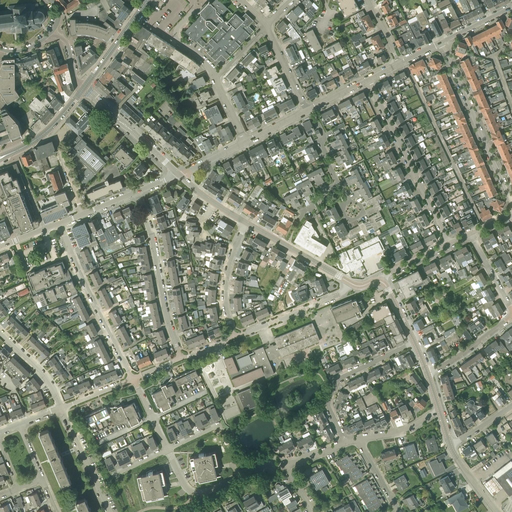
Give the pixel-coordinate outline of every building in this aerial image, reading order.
[(84,0),(56,0),(66,13),(83,1),(84,0)] [(99,0),(105,9),(108,15),(108,14),(112,12),(109,9),(115,5),(113,0),(112,0),(99,0)] [(117,18),(122,23),(132,10),(128,7),(129,6),(121,0),(112,0),(113,0),(115,5),(109,9),(112,12),(115,15),(118,17),(117,18)] [(223,62),(253,30),(248,26),(253,20),(246,14),(241,18),(236,13),(232,17),(232,16),(231,17),(229,20),(228,21),(229,22),(232,25),(230,27),(222,20),(223,19),(223,18),(220,15),(227,8),(218,0),(215,0),(212,4),(211,3),(209,3),(208,3),(209,2),(209,1),(209,2),(208,3),(200,11),(199,12),(198,12),(198,13),(199,12),(200,12),(200,14),(201,15),(186,31),(190,35),(189,37),(190,39),(191,39),(192,37),(196,40),(209,27),(212,29),(213,29),(216,26),(221,30),(205,48),(207,50),(206,51),(215,60),(219,56),(221,58),(220,59),(223,62)] [(260,6),(262,8),(270,0),(263,0),(260,4),(259,4),(259,5),(260,4),(261,5),(260,6)] [(270,0),(262,8),(264,11),(263,12),(264,13),(266,15),(271,10),(270,9),(276,3),(277,4),(280,2),(279,0),(270,0)] [(313,17),(315,15),(314,13),(317,10),(311,4),(315,1),(314,0),(310,0),(309,0),(304,0),(302,2),(308,8),(308,7),(310,9),(307,11),(313,17)] [(345,16),(359,9),(354,0),(338,0),(339,1),(337,2),(341,9),(342,8),(344,11),(343,12),(345,16)] [(389,3),(392,2),(390,0),(385,0),(383,1),(385,4),(381,6),(385,13),(391,10),(388,4),(389,3)] [(451,4),(448,0),(443,0),(441,1),(440,0),(439,0),(437,2),(439,7),(440,10),(442,13),(447,23),(451,31),(462,25),(458,18),(453,8),(451,4)] [(458,0),(459,2),(462,7),(470,22),(475,19),(471,12),(469,10),(470,9),(466,0),(458,0)] [(472,11),(471,12),(475,19),(479,17),(470,0),(467,0),(471,7),(470,7),(472,11)] [(470,0),(479,17),(485,14),(481,7),(484,5),(481,0),(470,0)] [(481,0),(484,5),(487,4),(491,11),(495,9),(490,0),(481,0)] [(490,0),(495,9),(500,6),(497,0),(490,0)] [(463,16),(458,18),(462,25),(470,22),(462,7),(459,2),(456,4),(458,8),(463,16)] [(34,28),(40,28),(40,23),(41,23),(43,22),(44,21),(45,21),(45,20),(46,19),(46,18),(46,17),(46,16),(46,15),(46,14),(46,13),(45,12),(45,11),(44,10),(43,10),(43,9),(42,9),(41,8),(40,8),(39,8),(38,8),(37,4),(31,5),(31,4),(8,7),(9,10),(0,11),(0,30),(11,29),(11,33),(34,30),(34,28)] [(298,6),(293,11),(298,16),(303,11),(298,6)] [(105,40),(107,41),(114,34),(117,29),(104,19),(108,15),(104,9),(99,12),(100,20),(108,26),(106,28),(108,29),(107,30),(97,26),(87,24),(76,23),(76,18),(70,18),(70,22),(68,22),(71,35),(76,33),(76,34),(82,34),(85,34),(91,35),(91,36),(93,36),(94,36),(99,38),(98,38),(101,39),(102,39),(103,38),(105,40)] [(356,22),(361,20),(363,25),(371,21),(368,14),(366,16),(363,10),(355,14),(357,18),(355,19),(356,22)] [(398,23),(395,17),(400,14),(398,11),(397,10),(390,14),(391,15),(387,17),(392,26),(398,23)] [(440,10),(432,14),(435,20),(437,23),(439,22),(440,22),(446,33),(451,31),(447,23),(442,13),(440,10)] [(292,21),(296,25),(300,30),(302,27),(299,27),(296,23),(296,22),(300,18),(298,16),(293,11),(287,16),(292,21)] [(305,13),(311,19),(313,17),(307,11),(305,13)] [(416,16),(418,20),(421,26),(428,24),(429,23),(423,11),(415,15),(416,16)] [(122,23),(117,18),(115,21),(108,15),(104,19),(117,29),(122,23)] [(496,22),(497,24),(498,24),(501,32),(503,35),(505,34),(504,32),(506,31),(506,30),(504,27),(505,27),(504,25),(501,19),(496,22)] [(284,44),(290,41),(300,36),(293,27),(289,23),(287,25),(283,20),(276,27),(283,34),(286,30),(284,28),(287,25),(291,29),(288,31),(290,37),(282,40),(284,44)] [(419,31),(418,28),(421,26),(418,20),(415,22),(408,25),(411,30),(415,38),(419,46),(426,43),(424,38),(423,39),(422,36),(421,36),(420,34),(419,31)] [(431,22),(429,23),(428,24),(431,31),(434,30),(437,36),(442,34),(442,33),(437,23),(435,20),(431,23),(431,22)] [(371,21),(363,25),(359,27),(363,31),(361,32),(362,34),(371,30),(371,29),(374,27),(371,21)] [(497,24),(493,27),(502,44),(503,41),(501,37),(503,36),(503,35),(501,32),(498,24),(497,24)] [(152,32),(140,25),(134,34),(126,45),(128,46),(125,51),(142,66),(149,55),(142,48),(152,32)] [(296,25),(293,27),(300,36),(303,34),(302,32),(300,30),(296,25)] [(493,27),(489,29),(492,36),(495,35),(497,40),(500,47),(502,44),(493,27)] [(305,33),(307,36),(308,37),(315,34),(312,29),(305,33)] [(489,29),(484,31),(490,43),(491,45),(492,48),(494,46),(492,42),(491,40),(494,39),(492,36),(489,29)] [(395,40),(398,46),(403,44),(406,43),(415,38),(411,30),(401,35),(400,37),(400,38),(395,40)] [(427,30),(420,34),(421,36),(422,36),(423,39),(424,38),(426,43),(432,40),(427,30)] [(484,31),(480,33),(483,41),(486,40),(489,46),(491,45),(490,43),(484,31)] [(152,32),(147,40),(170,56),(175,48),(152,32)] [(350,38),(353,42),(359,39),(363,37),(360,33),(350,38)] [(480,33),(475,36),(483,51),(485,54),(488,53),(485,48),(483,49),(483,48),(484,48),(483,47),(484,47),(481,42),(483,41),(480,33)] [(307,36),(305,37),(306,39),(308,38),(310,42),(317,38),(315,34),(308,37),(307,36)] [(371,40),(374,44),(381,41),(378,34),(374,36),(374,35),(366,39),(365,36),(363,37),(359,39),(361,43),(365,40),(366,42),(371,40)] [(478,51),(475,45),(474,45),(471,38),(469,35),(465,38),(468,45),(471,44),(475,52),(478,51)] [(287,51),(289,55),(295,52),(297,51),(294,43),(301,39),(300,36),(290,41),(292,46),(286,49),(287,48),(288,51),(287,51)] [(478,50),(480,53),(483,51),(475,36),(471,38),(474,45),(475,45),(477,44),(479,49),(478,50)] [(204,46),(207,43),(201,37),(198,41),(204,46)] [(312,45),(310,46),(310,48),(313,47),(312,46),(319,43),(317,38),(310,42),(312,45)] [(415,38),(406,43),(410,51),(412,50),(419,46),(415,38)] [(74,46),(75,51),(82,49),(82,48),(89,44),(87,40),(86,40),(81,45),(74,46)] [(339,41),(334,43),(339,54),(345,51),(344,49),(344,48),(342,44),(341,45),(339,41)] [(367,55),(369,59),(375,56),(373,53),(381,49),(381,48),(384,46),(381,41),(374,44),(376,49),(371,51),(372,53),(367,55)] [(458,44),(457,48),(467,51),(468,50),(465,50),(467,45),(460,42),(459,44),(458,44)] [(319,43),(312,46),(313,47),(314,51),(322,47),(319,43)] [(329,46),(335,57),(336,56),(339,54),(334,43),(329,46)] [(403,44),(398,46),(400,49),(399,49),(401,53),(404,54),(407,52),(410,51),(406,43),(403,44)] [(75,51),(76,55),(80,54),(80,55),(82,54),(89,48),(90,49),(92,48),(89,44),(82,48),(82,49),(75,51)] [(263,55),(265,57),(267,56),(266,54),(270,52),(269,52),(266,44),(262,46),(262,45),(260,46),(260,47),(258,48),(262,55),(263,55)] [(334,57),(335,57),(329,46),(325,48),(326,50),(323,52),(326,56),(328,55),(330,58),(334,57)] [(51,69),(52,68),(60,66),(53,48),(46,51),(49,59),(40,62),(40,64),(41,66),(43,72),(51,69)] [(175,48),(170,56),(175,59),(180,51),(175,48)] [(467,51),(457,48),(455,52),(456,52),(455,54),(463,57),(465,52),(467,52),(467,51)] [(84,63),(89,68),(96,61),(99,57),(90,49),(87,51),(89,53),(83,56),(82,54),(80,55),(84,63)] [(246,56),(251,61),(255,57),(258,54),(254,49),(254,50),(251,53),(250,52),(250,51),(246,56)] [(142,66),(125,51),(125,52),(125,53),(124,53),(121,57),(117,58),(116,57),(131,69),(134,65),(138,67),(142,66)] [(180,51),(175,59),(180,62),(185,55),(180,51)] [(295,52),(289,55),(291,59),(292,60),(291,60),(292,62),(298,59),(300,63),(305,61),(304,58),(302,59),(298,51),(297,51),(295,52)] [(39,67),(41,66),(40,64),(40,62),(37,53),(30,55),(35,68),(39,67)] [(80,54),(76,55),(81,74),(89,68),(84,63),(80,55),(80,54)] [(375,56),(369,59),(369,60),(372,64),(375,62),(378,60),(380,63),(386,60),(384,54),(377,57),(376,56),(375,56)] [(27,69),(31,79),(32,78),(35,77),(35,75),(35,74),(33,69),(32,69),(33,68),(34,69),(35,68),(30,55),(23,58),(27,69)] [(185,55),(180,62),(180,63),(176,69),(180,71),(185,68),(186,67),(192,58),(191,59),(185,55)] [(366,70),(359,56),(358,55),(355,56),(357,60),(356,60),(359,65),(356,66),(360,73),(366,70)] [(361,55),(359,56),(366,70),(371,68),(368,60),(365,62),(361,55)] [(251,61),(246,56),(241,61),(242,61),(247,66),(249,64),(254,69),(253,70),(255,72),(260,70),(257,67),(253,63),(251,61)] [(113,62),(111,64),(122,74),(124,75),(127,70),(133,75),(131,77),(141,85),(146,81),(131,69),(116,57),(113,62)] [(423,61),(426,66),(428,65),(433,67),(432,69),(433,69),(437,59),(433,57),(432,58),(430,58),(429,62),(427,62),(426,60),(423,61)] [(461,64),(463,67),(471,64),(475,62),(474,59),(471,59),(470,57),(469,58),(468,58),(460,61),(461,64)] [(0,90),(8,103),(20,95),(15,88),(15,58),(14,58),(13,58),(13,59),(10,59),(10,58),(5,59),(0,69),(0,90)] [(32,82),(31,79),(27,69),(23,58),(15,58),(15,65),(15,67),(18,72),(20,72),(23,79),(26,78),(28,84),(32,82)] [(185,68),(180,71),(182,75),(164,83),(167,90),(181,83),(185,81),(189,79),(195,76),(194,73),(200,66),(192,58),(186,67),(185,68)] [(350,67),(343,70),(348,79),(354,75),(351,69),(354,68),(354,67),(351,62),(350,59),(347,61),(350,67)] [(422,59),(418,61),(421,69),(426,79),(430,77),(431,75),(429,72),(426,67),(426,66),(423,61),(422,59)] [(435,71),(439,70),(439,69),(442,62),(440,61),(441,60),(437,59),(433,69),(434,69),(435,68),(437,68),(435,71)] [(419,70),(421,69),(418,61),(415,63),(414,63),(413,63),(422,80),(424,79),(421,75),(419,70)] [(463,67),(465,72),(478,66),(479,66),(478,63),(477,64),(476,64),(475,62),(471,64),(463,67),(463,68),(463,67)] [(49,75),(49,76),(56,85),(58,85),(72,83),(68,63),(60,66),(52,68),(53,73),(49,75)] [(420,81),(422,80),(413,63),(412,64),(409,66),(412,73),(415,72),(418,78),(420,81)] [(118,79),(122,74),(111,64),(107,69),(114,75),(116,78),(118,79)] [(269,79),(270,79),(277,75),(276,73),(279,71),(276,65),(268,69),(265,70),(269,79)] [(306,72),(307,75),(312,72),(316,71),(316,70),(315,68),(311,69),(309,65),(307,66),(306,67),(305,65),(302,66),(295,69),(299,76),(306,72)] [(467,76),(480,71),(480,70),(479,71),(479,69),(478,66),(465,72),(467,76)] [(242,74),(235,67),(236,68),(230,74),(229,73),(224,78),(225,79),(226,78),(228,80),(229,79),(234,84),(235,83),(234,83),(242,74)] [(121,91),(118,95),(120,97),(119,97),(123,100),(126,96),(132,91),(120,81),(118,79),(116,78),(115,80),(112,77),(114,75),(107,69),(103,74),(110,79),(110,80),(112,83),(121,90),(120,91),(121,91)] [(336,69),(335,70),(334,71),(333,71),(336,76),(339,75),(343,82),(348,79),(343,70),(338,73),(336,69)] [(467,76),(469,81),(477,78),(476,75),(481,73),(484,71),(484,69),(480,71),(467,76)] [(312,72),(313,76),(318,85),(321,84),(325,91),(330,88),(325,79),(321,81),(316,71),(312,72)] [(332,76),(325,79),(330,88),(336,85),(333,78),(336,76),(333,71),(330,73),(332,76)] [(404,71),(399,74),(402,81),(407,78),(404,71)] [(433,80),(434,82),(447,77),(445,73),(446,73),(445,71),(440,73),(436,75),(438,79),(437,80),(436,78),(433,80)] [(103,74),(99,79),(108,88),(113,92),(115,89),(111,85),(112,85),(111,84),(112,83),(110,80),(110,79),(103,74)] [(398,86),(397,83),(402,81),(399,74),(394,77),(396,81),(393,83),(395,86),(395,87),(398,86)] [(276,87),(284,83),(281,77),(278,78),(277,75),(270,79),(274,88),(276,87)] [(185,81),(181,83),(183,86),(192,81),(193,84),(192,85),(194,90),(202,86),(202,85),(206,83),(202,76),(197,79),(195,76),(189,79),(185,81)] [(434,85),(435,87),(448,82),(447,77),(434,82),(435,85),(434,85)] [(112,100),(117,94),(119,93),(115,89),(113,92),(108,88),(99,79),(95,84),(95,87),(111,101),(112,100)] [(386,89),(389,95),(390,98),(392,96),(388,88),(391,87),(391,88),(395,86),(393,83),(392,81),(389,83),(388,80),(382,82),(386,89)] [(484,80),(471,85),(473,90),(481,87),(479,85),(485,82),(484,80)] [(381,92),(386,89),(382,82),(377,85),(381,92)] [(437,89),(438,91),(450,86),(448,82),(435,87),(436,90),(437,89)] [(73,91),(72,83),(58,85),(59,89),(69,96),(73,91)] [(280,92),(281,95),(286,93),(285,90),(287,89),(284,83),(276,87),(279,93),(280,92)] [(233,96),(236,102),(243,99),(246,97),(243,91),(245,91),(246,90),(244,88),(245,87),(243,85),(242,85),(237,88),(238,91),(239,91),(240,93),(233,96)] [(315,88),(313,89),(311,86),(305,89),(310,99),(318,95),(315,88)] [(439,97),(441,96),(445,94),(453,91),(453,90),(452,91),(450,86),(438,91),(436,92),(437,95),(438,94),(439,97)] [(475,97),(476,96),(489,90),(488,88),(487,89),(486,86),(481,88),(473,92),(475,97)] [(53,99),(50,103),(58,110),(64,103),(52,94),(54,91),(51,88),(49,87),(45,91),(47,92),(47,93),(53,98),(52,99),(53,99)] [(66,101),(69,96),(59,89),(63,99),(66,101)] [(476,96),(477,101),(485,98),(485,97),(484,95),(489,93),(493,91),(492,89),(489,91),(489,90),(476,96)] [(197,110),(200,108),(205,106),(209,104),(206,105),(203,101),(209,99),(213,97),(210,91),(209,92),(208,90),(205,92),(205,91),(205,90),(200,93),(200,95),(197,97),(195,92),(190,94),(192,97),(189,98),(194,107),(196,107),(197,110)] [(440,99),(441,101),(447,99),(455,95),(453,91),(445,94),(441,96),(442,98),(440,99)] [(364,92),(358,95),(361,102),(367,99),(364,92)] [(477,101),(479,105),(504,95),(502,92),(495,94),(496,96),(493,97),(491,95),(485,97),(485,98),(477,101)] [(289,100),(286,101),(290,109),(294,107),(293,106),(295,105),(295,106),(296,106),(290,94),(287,96),(286,93),(281,95),(281,96),(282,98),(287,96),(289,100)] [(117,94),(112,100),(117,106),(123,100),(119,97),(120,97),(118,95),(117,94)] [(119,109),(124,113),(137,98),(133,94),(119,109)] [(361,102),(358,95),(352,98),(356,105),(361,102)] [(392,96),(390,98),(388,99),(386,100),(387,103),(389,108),(401,102),(400,100),(398,101),(397,98),(396,95),(392,96)] [(448,101),(449,103),(456,100),(454,96),(455,95),(447,99),(441,101),(437,103),(438,105),(443,103),(448,101)] [(478,106),(481,110),(489,107),(488,104),(497,101),(498,101),(505,98),(504,95),(479,105),(478,106)] [(36,97),(29,105),(33,110),(41,117),(40,117),(46,123),(58,110),(50,103),(46,97),(41,102),(36,97)] [(246,107),(248,110),(251,109),(255,107),(253,104),(254,102),(248,100),(246,97),(243,99),(236,102),(239,109),(246,105),(247,107),(246,107)] [(124,113),(128,117),(133,111),(136,108),(132,104),(134,102),(137,99),(137,98),(124,113)] [(347,109),(351,117),(355,115),(355,116),(356,116),(357,117),(359,116),(359,114),(357,112),(356,108),(354,105),(353,106),(349,99),(344,102),(347,109)] [(401,102),(389,108),(391,112),(398,109),(401,107),(400,105),(405,103),(403,100),(401,102)] [(441,109),(442,112),(445,110),(458,105),(456,100),(449,103),(450,106),(441,109)] [(279,102),(276,104),(280,111),(283,110),(284,112),(286,111),(290,109),(286,101),(280,104),(279,102)] [(481,110),(483,115),(491,111),(496,109),(497,109),(507,104),(506,101),(499,104),(500,105),(492,108),(491,106),(489,107),(481,110),(481,111),(481,110)] [(81,102),(78,105),(86,113),(93,120),(97,116),(93,112),(81,102)] [(341,112),(347,109),(344,102),(338,105),(341,112)] [(274,107),(269,110),(272,118),(276,116),(276,115),(278,114),(278,115),(277,113),(280,111),(276,104),(273,105),(274,107)] [(209,117),(219,112),(217,109),(218,109),(216,105),(207,109),(205,106),(200,108),(203,115),(205,113),(207,118),(209,117)] [(445,110),(446,113),(447,112),(448,115),(453,113),(460,109),(458,105),(445,110)] [(392,115),(395,120),(405,114),(407,114),(410,112),(409,110),(407,110),(405,107),(402,108),(403,110),(392,115)] [(1,110),(12,139),(13,139),(13,138),(22,135),(22,136),(22,135),(18,122),(5,108),(1,110)] [(133,111),(128,117),(135,124),(141,118),(137,114),(139,112),(136,109),(136,108),(133,111)] [(332,108),(327,111),(331,120),(336,117),(337,119),(340,117),(337,112),(335,113),(332,108)] [(485,119),(498,114),(497,112),(496,109),(491,111),(483,115),(485,119)] [(41,117),(33,110),(31,113),(38,119),(31,127),(36,132),(45,123),(46,124),(46,123),(40,117),(41,117)] [(248,110),(243,112),(243,113),(244,112),(246,117),(244,117),(246,121),(246,122),(249,130),(250,129),(255,126),(251,119),(249,115),(248,112),(247,110),(248,110)] [(269,110),(260,114),(263,120),(266,119),(267,121),(266,120),(268,119),(269,120),(272,118),(269,110)] [(454,120),(456,120),(464,116),(463,114),(461,110),(452,115),(454,120)] [(322,117),(320,118),(324,125),(326,124),(325,122),(331,120),(327,111),(321,114),(322,117)] [(208,131),(216,127),(214,124),(223,119),(220,112),(219,112),(209,117),(212,125),(208,127),(210,130),(208,131)] [(498,116),(502,114),(502,112),(498,114),(485,119),(487,124),(499,119),(499,118),(498,116)] [(93,120),(86,113),(76,123),(84,130),(93,120)] [(189,146),(188,147),(179,138),(177,139),(151,114),(141,125),(144,127),(145,129),(146,128),(150,132),(149,133),(156,140),(157,139),(160,141),(159,142),(163,147),(164,146),(163,145),(164,144),(166,145),(165,146),(177,157),(178,156),(179,157),(180,156),(185,161),(188,157),(191,159),(195,154),(191,149),(192,148),(189,146)] [(260,114),(251,119),(255,126),(261,124),(260,122),(263,120),(260,114)] [(405,114),(395,120),(397,124),(407,119),(406,117),(407,116),(406,116),(408,116),(407,114),(405,114)] [(487,124),(489,128),(503,122),(506,121),(511,119),(510,115),(505,118),(505,119),(501,121),(501,120),(500,118),(499,118),(499,119),(487,124)] [(452,127),(453,128),(466,122),(465,118),(464,116),(456,120),(454,120),(455,124),(451,126),(452,128),(452,127)] [(65,122),(79,135),(82,138),(84,136),(81,133),(84,130),(76,123),(70,117),(65,122)] [(365,128),(366,130),(380,123),(377,118),(370,122),(371,124),(368,126),(365,128)] [(303,124),(308,134),(315,130),(310,120),(303,124)] [(398,127),(400,131),(412,125),(411,123),(410,124),(410,123),(410,124),(409,122),(398,127)] [(454,130),(455,132),(468,126),(466,122),(453,128),(454,130)] [(504,124),(503,122),(489,128),(491,133),(503,127),(502,125),(504,124)] [(3,124),(0,124),(0,142),(0,144),(4,142),(3,140),(8,139),(9,140),(11,139),(12,139),(12,140),(12,139),(6,123),(3,124)] [(366,130),(362,132),(364,135),(368,133),(367,132),(370,131),(371,131),(374,130),(375,132),(382,129),(380,123),(366,130)] [(412,125),(400,131),(403,136),(413,131),(412,128),(414,127),(412,125)] [(221,136),(231,132),(228,126),(221,129),(217,131),(218,132),(220,137),(221,136)] [(294,132),(290,133),(293,140),(299,137),(301,140),(307,137),(305,135),(303,136),(298,126),(291,130),(292,129),(294,132)] [(461,131),(462,134),(470,131),(468,126),(455,132),(454,132),(451,134),(452,136),(456,134),(461,131)] [(492,137),(493,139),(501,135),(506,133),(509,132),(507,129),(504,130),(503,127),(491,133),(490,133),(492,137)] [(454,140),(455,143),(458,141),(472,136),(470,131),(462,134),(463,136),(454,140)] [(231,132),(221,136),(222,139),(219,140),(221,144),(234,138),(231,132)] [(293,140),(290,133),(287,135),(285,132),(280,135),(284,144),(293,140)] [(330,142),(332,146),(345,140),(341,132),(335,136),(337,139),(330,142)] [(404,138),(406,143),(417,137),(418,137),(421,135),(420,133),(415,135),(414,133),(411,135),(404,138)] [(198,144),(202,142),(206,149),(212,146),(210,142),(208,139),(203,137),(201,134),(194,138),(198,144)] [(369,149),(387,139),(385,134),(378,138),(379,140),(376,142),(368,146),(369,149)] [(82,138),(79,135),(72,142),(75,145),(74,147),(74,148),(72,146),(69,150),(73,154),(73,153),(75,155),(73,156),(74,157),(75,155),(88,167),(81,175),(80,174),(80,175),(84,187),(84,186),(107,161),(107,160),(104,158),(82,138)] [(501,135),(493,139),(494,141),(496,145),(504,141),(501,135)] [(472,136),(458,141),(459,144),(461,143),(462,145),(466,143),(474,140),(472,136)] [(417,137),(406,143),(408,147),(419,142),(418,140),(419,139),(419,138),(418,137),(417,137)] [(271,156),(272,157),(284,150),(279,141),(276,143),(273,138),(266,142),(269,147),(267,148),(271,156)] [(387,139),(369,149),(370,151),(375,148),(379,147),(382,145),(383,148),(390,145),(387,139)] [(497,146),(499,150),(511,144),(511,139),(510,141),(511,142),(511,143),(506,145),(505,143),(509,142),(509,140),(497,146)] [(341,147),(342,149),(342,150),(346,148),(348,147),(345,140),(332,146),(334,149),(339,147),(339,148),(340,148),(341,147)] [(467,145),(468,148),(476,144),(476,145),(474,140),(466,143),(462,145),(457,147),(458,149),(467,145)] [(38,161),(39,166),(41,172),(46,170),(50,169),(45,157),(49,155),(56,153),(52,141),(36,147),(36,146),(35,147),(35,148),(33,149),(37,161),(38,161)] [(113,154),(127,167),(135,158),(130,153),(131,152),(127,149),(121,144),(113,154)] [(262,144),(255,148),(260,158),(261,158),(264,156),(264,158),(268,156),(267,153),(262,144)] [(305,149),(308,154),(316,150),(313,144),(308,147),(307,144),(301,147),(302,150),(305,149)] [(452,157),(453,160),(457,158),(460,157),(478,149),(476,144),(468,148),(469,150),(465,152),(460,154),(459,154),(457,155),(452,157)] [(511,144),(499,150),(501,155),(509,152),(511,151),(510,148),(511,147),(511,144)] [(410,150),(412,154),(424,148),(423,146),(421,147),(420,145),(417,147),(410,150)] [(260,158),(255,148),(249,151),(253,160),(253,159),(255,162),(258,161),(259,163),(262,161),(261,158),(260,158)] [(335,158),(337,161),(350,155),(346,148),(342,150),(342,149),(337,152),(338,155),(337,157),(335,158)] [(424,148),(412,154),(414,159),(421,155),(425,154),(423,151),(425,151),(424,148)] [(478,149),(460,157),(461,159),(463,158),(464,161),(472,157),(480,154),(478,150),(478,149)] [(316,150),(308,154),(311,159),(308,160),(310,163),(315,160),(314,158),(319,155),(316,150)] [(386,157),(380,160),(375,162),(376,165),(394,156),(391,151),(385,154),(386,157)] [(36,167),(39,166),(38,161),(37,161),(33,162),(32,160),(32,159),(31,156),(30,153),(29,152),(26,153),(26,154),(26,155),(22,156),(25,165),(31,163),(32,166),(35,165),(36,167)] [(503,160),(511,155),(511,152),(510,154),(509,152),(501,155),(503,159),(503,160)] [(244,153),(238,156),(244,169),(245,169),(244,168),(250,165),(249,164),(250,163),(246,156),(245,156),(244,153)] [(465,165),(465,166),(482,158),(480,154),(472,157),(473,159),(464,163),(463,162),(462,163),(461,163),(457,164),(459,168),(465,165)] [(350,155),(337,161),(338,165),(345,161),(347,165),(353,162),(350,155)] [(511,155),(503,160),(505,164),(511,161),(511,155)] [(244,169),(238,156),(233,159),(235,163),(232,164),(234,167),(237,173),(244,169)] [(394,156),(376,165),(377,168),(385,164),(387,168),(391,166),(390,164),(397,161),(394,156)] [(416,162),(418,166),(430,160),(429,158),(427,159),(426,156),(423,158),(416,162)] [(466,168),(470,166),(471,168),(484,163),(482,158),(465,166),(465,165),(459,168),(461,173),(467,170),(466,168)] [(430,160),(418,166),(420,171),(427,167),(430,165),(429,163),(431,162),(430,160)] [(232,168),(232,169),(229,161),(223,164),(226,171),(229,170),(232,175),(235,174),(232,168)] [(135,176),(138,179),(141,176),(141,177),(144,175),(143,174),(146,171),(147,171),(148,170),(147,170),(148,169),(145,166),(145,165),(143,164),(141,162),(134,170),(138,174),(135,176)] [(0,169),(0,178),(6,194),(24,188),(26,188),(16,163),(0,169)] [(421,173),(424,178),(436,172),(437,171),(434,165),(431,167),(432,168),(428,170),(421,173)] [(473,175),(486,169),(484,165),(472,170),(473,173),(468,175),(469,176),(469,177),(473,175)] [(321,167),(314,171),(321,184),(324,182),(321,175),(324,173),(321,167)] [(385,174),(387,172),(390,178),(402,172),(399,167),(393,170),(392,170),(390,168),(384,171),(385,174)] [(345,178),(347,182),(360,175),(363,173),(362,170),(358,172),(356,168),(350,171),(352,175),(345,178)] [(478,178),(481,177),(488,174),(486,169),(473,175),(474,177),(477,176),(478,178)] [(51,179),(52,183),(61,180),(58,170),(54,172),(46,174),(48,180),(51,179)] [(218,174),(213,170),(208,177),(218,183),(225,173),(221,170),(218,174)] [(307,174),(308,176),(309,178),(311,180),(314,179),(317,185),(321,184),(314,171),(307,174)] [(390,178),(389,178),(390,181),(393,179),(393,180),(397,179),(398,181),(405,177),(402,172),(390,178)] [(436,172),(424,178),(426,182),(433,179),(436,177),(435,175),(437,174),(436,172)] [(476,185),(479,184),(483,182),(490,178),(488,174),(481,177),(482,179),(475,182),(476,185)] [(357,185),(359,185),(358,184),(363,182),(364,181),(365,180),(364,179),(363,179),(362,180),(360,175),(347,182),(349,185),(355,182),(357,185)] [(303,182),(302,182),(309,195),(312,193),(309,187),(313,185),(311,180),(309,178),(308,176),(302,179),(303,182)] [(218,183),(208,177),(203,185),(214,193),(220,196),(225,188),(218,184),(218,183)] [(478,186),(479,189),(492,183),(490,179),(490,178),(483,182),(479,184),(480,186),(478,186)] [(93,199),(94,201),(96,200),(95,198),(110,192),(110,193),(113,192),(112,191),(118,189),(119,190),(121,189),(120,188),(123,186),(120,179),(109,183),(108,179),(105,180),(107,184),(87,193),(90,200),(93,199)] [(61,180),(52,183),(53,186),(48,188),(50,195),(54,193),(53,190),(64,186),(61,180)] [(427,185),(429,189),(441,183),(440,181),(439,182),(437,180),(434,181),(427,185)] [(354,191),(356,195),(368,189),(368,188),(364,181),(363,182),(358,184),(359,185),(360,188),(354,191)] [(295,185),(298,190),(299,192),(302,190),(305,197),(309,195),(302,182),(295,185)] [(397,194),(410,188),(407,183),(401,186),(402,188),(398,190),(398,191),(393,193),(394,196),(397,194)] [(441,183),(429,189),(432,194),(439,190),(442,189),(441,186),(442,186),(441,183)] [(227,199),(232,202),(238,193),(239,193),(240,191),(236,189),(231,187),(228,191),(230,193),(228,196),(229,197),(227,199)] [(24,188),(6,194),(0,196),(14,231),(15,230),(14,229),(20,226),(22,231),(34,226),(35,225),(40,224),(39,221),(38,218),(36,219),(36,218),(36,219),(24,188)] [(410,188),(397,194),(398,197),(401,195),(401,196),(405,194),(406,196),(413,193),(410,188)] [(483,192),(486,198),(488,197),(489,197),(497,193),(496,191),(495,188),(487,191),(483,192)] [(368,189),(356,195),(357,198),(364,195),(366,199),(367,198),(368,200),(372,197),(372,196),(368,189)] [(177,199),(179,198),(176,191),(171,193),(170,190),(164,193),(165,196),(163,197),(165,201),(170,199),(171,200),(176,197),(177,199)] [(298,190),(290,194),(297,207),(301,205),(297,198),(301,196),(299,192),(298,190)] [(40,210),(45,222),(53,219),(52,217),(56,216),(56,217),(56,218),(65,214),(64,214),(64,213),(68,211),(65,205),(70,203),(65,191),(54,195),(58,203),(63,201),(64,202),(49,208),(48,207),(45,208),(46,210),(43,211),(42,209),(40,210)] [(435,201),(447,195),(446,193),(445,194),(443,191),(440,193),(433,196),(435,201)] [(238,193),(232,202),(238,206),(239,203),(240,204),(242,201),(244,202),(249,194),(247,192),(244,197),(239,193),(238,193)] [(447,195),(435,201),(437,205),(445,202),(448,200),(447,198),(447,197),(452,195),(451,193),(450,193),(447,195)] [(297,207),(290,194),(284,197),(287,204),(290,202),(294,208),(297,207)] [(375,209),(380,206),(379,203),(381,202),(379,199),(381,198),(379,194),(372,197),(368,200),(367,200),(369,204),(372,203),(375,209)] [(163,211),(159,201),(157,195),(149,198),(151,205),(150,205),(154,214),(163,211)] [(187,207),(190,203),(188,202),(189,200),(184,196),(179,202),(181,203),(178,207),(182,210),(184,211),(187,207)] [(483,199),(483,200),(502,207),(504,202),(503,201),(502,198),(498,200),(496,199),(493,198),(491,199),(491,200),(490,200),(488,197),(486,198),(483,199)] [(243,209),(249,213),(258,200),(257,200),(255,198),(249,207),(246,205),(243,209)] [(408,204),(408,205),(405,207),(407,209),(410,208),(413,206),(419,203),(417,198),(409,201),(408,203),(408,204)] [(258,200),(249,213),(255,217),(258,212),(256,210),(259,205),(258,205),(260,202),(258,200)] [(502,207),(483,200),(487,207),(489,204),(494,206),(493,209),(501,211),(502,207)] [(482,201),(479,202),(488,218),(492,216),(488,208),(486,209),(483,204),(482,204),(483,203),(482,201)] [(187,207),(184,212),(187,214),(187,213),(188,214),(189,213),(191,213),(192,211),(196,213),(200,206),(194,202),(190,209),(187,207)] [(261,202),(258,207),(263,211),(266,205),(261,202)] [(488,218),(479,202),(477,203),(478,206),(479,206),(482,212),(479,213),(483,221),(488,218)] [(419,203),(413,206),(413,208),(412,209),(413,213),(415,212),(422,208),(419,203)] [(439,208),(441,213),(453,207),(453,206),(452,204),(450,205),(449,203),(446,205),(439,208)] [(453,207),(441,213),(443,217),(454,212),(452,209),(457,207),(456,205),(453,206),(453,207)] [(326,210),(329,215),(337,211),(334,206),(328,209),(326,210)] [(372,216),(378,228),(382,226),(380,220),(383,219),(380,212),(379,210),(382,209),(380,206),(375,209),(376,212),(377,213),(372,216)] [(129,218),(133,216),(132,214),(132,212),(129,207),(122,210),(127,222),(130,220),(129,218)] [(270,218),(266,223),(273,227),(276,221),(273,219),(274,218),(273,217),(274,215),(275,215),(278,210),(275,208),(272,213),(270,218)] [(260,220),(266,223),(270,218),(272,213),(267,210),(266,213),(265,212),(264,214),(260,220)] [(113,214),(117,223),(124,220),(120,211),(113,214)] [(329,222),(331,225),(336,222),(335,219),(340,217),(337,211),(329,215),(331,221),(329,222)] [(418,217),(416,217),(417,220),(416,221),(410,223),(412,226),(427,218),(424,213),(417,216),(418,217)] [(157,217),(159,223),(168,220),(167,216),(166,214),(157,217)] [(186,225),(188,225),(195,226),(196,224),(196,220),(195,220),(195,217),(190,216),(187,214),(186,220),(186,225)] [(473,221),(469,214),(466,215),(465,216),(470,227),(476,224),(474,221),(473,221)] [(363,223),(367,230),(373,227),(374,230),(375,230),(376,231),(377,232),(380,231),(378,228),(372,216),(368,218),(370,220),(363,223)] [(452,216),(450,217),(453,224),(457,231),(462,228),(459,222),(456,223),(452,216)] [(470,227),(465,216),(464,216),(465,217),(460,219),(465,229),(470,227)] [(453,224),(450,217),(448,218),(449,221),(451,226),(448,227),(452,234),(457,231),(453,224)] [(105,239),(106,238),(103,231),(97,218),(92,220),(91,219),(89,220),(89,221),(89,222),(94,234),(98,233),(102,240),(105,239)] [(412,226),(410,226),(412,229),(416,227),(417,229),(422,226),(423,227),(429,224),(427,218),(412,226)] [(288,219),(286,222),(282,219),(280,222),(276,228),(285,234),(287,230),(287,231),(288,230),(287,230),(289,227),(292,222),(288,219)] [(168,220),(159,223),(161,229),(170,225),(170,223),(169,223),(168,220)] [(216,228),(222,232),(227,223),(221,220),(217,225),(217,226),(213,223),(208,231),(210,233),(210,234),(212,234),(216,228)] [(301,245),(302,244),(301,244),(302,243),(306,244),(306,245),(306,246),(306,247),(307,248),(308,248),(320,255),(326,246),(316,240),(318,236),(311,224),(312,223),(307,220),(295,240),(293,239),(293,240),(301,245)] [(5,221),(0,222),(0,239),(11,235),(5,221)] [(364,235),(367,241),(371,239),(370,236),(367,230),(363,223),(362,221),(358,223),(359,225),(353,228),(357,237),(360,235),(360,236),(364,234),(364,235)] [(337,231),(337,232),(345,228),(343,222),(337,224),(336,222),(331,225),(332,227),(331,228),(334,233),(337,231)] [(96,240),(93,233),(89,235),(85,223),(72,228),(80,247),(90,243),(96,240)] [(227,223),(222,232),(228,235),(227,238),(229,239),(231,235),(229,234),(230,233),(233,227),(227,223)] [(106,238),(109,244),(113,254),(124,248),(121,241),(120,238),(119,238),(118,234),(114,225),(103,231),(106,238)] [(508,225),(503,228),(508,238),(511,236),(511,233),(511,231),(508,225)] [(398,226),(388,231),(390,235),(400,230),(398,226)] [(351,240),(357,237),(353,228),(347,231),(345,228),(337,232),(340,237),(345,235),(347,239),(349,237),(351,240)] [(508,238),(503,228),(497,230),(500,237),(501,240),(504,239),(505,240),(508,238)] [(187,234),(187,237),(194,238),(195,235),(199,236),(200,230),(197,229),(197,231),(187,229),(186,233),(187,234)] [(162,233),(163,239),(170,238),(173,237),(173,233),(172,233),(172,231),(162,233)] [(434,233),(429,236),(432,242),(438,240),(434,233)] [(493,233),(487,235),(492,245),(495,243),(497,242),(495,239),(496,239),(493,233)] [(134,237),(135,243),(145,241),(144,234),(139,235),(139,237),(134,237)] [(364,242),(361,244),(357,245),(355,246),(338,255),(342,263),(346,262),(347,263),(351,271),(358,268),(357,267),(363,265),(360,259),(362,258),(362,259),(382,249),(385,250),(385,249),(384,247),(379,238),(378,235),(374,237),(371,239),(367,241),(364,242)] [(492,246),(487,235),(482,238),(486,247),(488,246),(489,248),(492,246)] [(412,237),(415,243),(418,249),(424,247),(421,240),(420,241),(418,237),(416,239),(414,236),(412,237)] [(424,239),(427,245),(432,242),(429,236),(424,239)] [(252,243),(257,247),(261,240),(255,237),(252,243)] [(397,248),(402,258),(407,255),(404,249),(408,247),(403,237),(399,239),(402,245),(396,248),(397,248)] [(261,240),(257,247),(263,250),(267,244),(261,240)] [(205,241),(205,244),(207,244),(205,252),(212,253),(213,250),(213,249),(212,246),(214,245),(214,244),(211,243),(205,241)] [(218,253),(217,256),(222,256),(222,254),(224,255),(226,247),(220,246),(221,243),(219,242),(216,244),(214,250),(215,252),(219,252),(218,253)] [(418,249),(415,243),(410,245),(413,252),(418,249)] [(196,255),(200,256),(202,246),(200,246),(194,245),(193,249),(192,252),(196,253),(196,255)] [(388,245),(384,247),(385,249),(387,254),(391,252),(395,261),(402,258),(397,248),(391,251),(388,245)] [(136,254),(140,253),(147,252),(146,246),(136,248),(132,247),(130,247),(132,252),(136,252),(136,254)] [(466,246),(460,249),(465,258),(466,259),(466,260),(466,261),(472,258),(470,256),(472,255),(470,252),(469,252),(466,246)] [(81,251),(83,257),(90,254),(94,253),(93,250),(91,247),(81,251)] [(268,257),(273,260),(274,259),(275,257),(279,250),(274,247),(270,253),(270,252),(268,257)] [(253,255),(255,256),(257,252),(252,250),(251,252),(246,249),(242,256),(247,259),(250,261),(253,255)] [(465,258),(460,249),(455,251),(458,257),(455,258),(459,265),(461,264),(461,262),(466,260),(466,259),(465,258)] [(274,260),(271,264),(275,265),(279,258),(281,260),(285,253),(279,250),(275,257),(274,259),(273,260),(274,260)] [(131,261),(134,260),(138,260),(148,258),(147,252),(140,253),(141,257),(138,257),(131,258),(131,261)] [(494,261),(497,266),(511,259),(508,253),(506,254),(505,252),(500,255),(501,257),(494,261)] [(7,253),(2,256),(6,268),(9,267),(7,264),(8,264),(7,261),(10,260),(7,253)] [(83,257),(85,263),(92,260),(90,254),(83,257)] [(213,258),(212,262),(220,263),(219,265),(222,266),(223,259),(222,259),(222,256),(217,256),(216,255),(212,254),(212,256),(211,257),(213,258)] [(450,254),(445,256),(448,263),(451,261),(452,264),(455,263),(453,260),(450,254)] [(269,258),(264,256),(259,266),(262,268),(264,266),(269,258)] [(448,263),(445,256),(439,259),(442,266),(445,270),(450,267),(448,263)] [(92,260),(85,263),(88,269),(99,264),(98,261),(97,262),(96,259),(92,260)] [(182,260),(182,259),(179,259),(177,259),(167,261),(168,267),(178,265),(177,262),(178,262),(178,260),(179,260),(179,261),(182,260)] [(288,279),(291,280),(301,262),(295,259),(291,266),(294,268),(288,279)] [(510,269),(511,268),(511,267),(511,264),(508,266),(507,264),(511,261),(511,259),(497,266),(500,272),(509,267),(510,269)] [(220,263),(212,262),(210,261),(209,266),(208,268),(211,268),(219,269),(219,265),(220,263)] [(239,261),(237,267),(247,270),(249,264),(239,261)] [(435,261),(429,264),(432,270),(435,269),(437,272),(439,271),(438,268),(435,261)] [(29,287),(32,295),(30,296),(31,298),(33,297),(37,308),(78,292),(68,269),(66,270),(65,267),(66,277),(60,262),(30,274),(36,289),(33,290),(27,273),(29,287)] [(301,262),(291,280),(289,283),(292,284),(292,285),(296,287),(298,284),(294,282),(300,271),(303,273),(307,266),(301,262)] [(432,270),(429,264),(424,267),(428,275),(425,276),(428,282),(431,281),(428,276),(431,275),(434,274),(432,270)] [(247,270),(237,267),(236,273),(246,276),(246,274),(248,275),(249,270),(247,270)] [(90,274),(93,280),(100,276),(99,273),(103,271),(102,268),(90,274)] [(503,276),(506,281),(511,278),(511,277),(511,273),(511,272),(511,271),(511,269),(511,268),(510,269),(504,272),(506,274),(503,276)] [(405,298),(416,292),(413,287),(414,287),(415,288),(417,287),(416,286),(424,282),(418,269),(397,280),(404,295),(405,298)] [(169,273),(170,279),(178,278),(178,277),(177,275),(182,274),(182,270),(179,271),(169,273)] [(454,284),(446,271),(443,272),(446,279),(448,283),(450,286),(454,284)] [(475,275),(478,280),(478,281),(484,277),(481,272),(475,275)] [(275,284),(279,286),(284,278),(280,275),(275,284)] [(100,276),(93,280),(95,285),(107,280),(106,277),(101,279),(100,276)] [(123,280),(121,276),(115,279),(109,282),(110,284),(116,282),(116,283),(123,280)] [(313,283),(314,287),(324,284),(322,278),(317,280),(315,276),(309,278),(311,284),(313,283)] [(210,278),(206,277),(205,282),(205,283),(216,285),(217,279),(210,278)] [(474,282),(477,288),(480,286),(481,286),(487,283),(484,277),(478,281),(478,280),(474,282)] [(138,288),(143,288),(153,286),(152,280),(145,281),(146,284),(143,285),(138,286),(138,288)] [(312,289),(308,290),(311,296),(311,297),(322,293),(321,291),(327,289),(324,284),(314,287),(316,292),(314,293),(312,289)] [(108,293),(111,291),(110,288),(109,285),(98,291),(101,296),(108,293)] [(205,289),(205,295),(215,295),(216,289),(208,289),(208,286),(199,285),(199,289),(205,289)] [(311,296),(308,290),(306,285),(300,287),(300,286),(295,292),(298,301),(302,300),(302,301),(308,298),(307,295),(310,294),(311,297),(311,296)] [(489,287),(482,291),(480,292),(483,297),(492,292),(489,287)] [(479,309),(482,308),(489,304),(488,302),(495,298),(492,292),(483,297),(484,297),(485,300),(486,299),(487,302),(486,302),(478,307),(479,309)] [(55,311),(60,310),(64,308),(70,307),(77,303),(82,301),(79,295),(78,296),(77,293),(70,296),(71,299),(69,300),(71,303),(67,305),(67,304),(54,308),(55,311)] [(101,296),(103,302),(110,298),(108,293),(101,296)] [(234,297),(234,304),(241,303),(248,303),(247,299),(256,298),(256,295),(245,294),(245,297),(244,297),(234,297)] [(110,298),(103,302),(106,308),(117,302),(118,302),(116,296),(110,298)] [(406,303),(409,309),(422,302),(422,301),(424,300),(423,297),(419,299),(418,297),(406,303)] [(0,303),(0,311),(9,304),(12,302),(14,301),(12,299),(7,302),(8,302),(3,306),(1,303),(0,303)] [(175,301),(176,307),(183,306),(182,302),(188,301),(187,299),(175,301)] [(351,299),(332,307),(332,309),(333,311),(337,321),(337,318),(355,311),(357,316),(362,314),(356,299),(352,300),(351,299)] [(9,304),(0,311),(0,313),(3,317),(8,312),(7,310),(9,308),(8,308),(13,305),(11,303),(14,301),(12,302),(9,304)] [(75,311),(78,309),(84,306),(82,301),(77,303),(70,307),(64,308),(60,310),(61,314),(68,311),(68,310),(73,308),(75,311)] [(258,304),(260,307),(264,316),(270,314),(267,307),(265,308),(262,302),(258,304)] [(386,324),(389,323),(397,319),(393,312),(391,313),(386,302),(379,306),(380,308),(378,309),(377,307),(369,311),(374,319),(372,320),(375,327),(385,322),(386,324)] [(419,310),(423,318),(424,317),(426,316),(430,314),(425,304),(423,305),(422,302),(423,302),(422,302),(409,309),(412,314),(419,310)] [(491,313),(495,311),(495,310),(501,307),(498,302),(490,306),(489,304),(482,308),(484,310),(488,308),(491,313)] [(72,316),(73,318),(78,316),(81,315),(87,311),(84,306),(78,309),(79,312),(74,315),(72,316)] [(109,313),(111,318),(119,315),(123,313),(121,310),(122,309),(120,307),(109,313)] [(264,316),(260,307),(257,308),(254,309),(255,312),(258,319),(264,316)] [(495,310),(495,311),(498,316),(504,313),(501,307),(495,310)] [(142,315),(143,317),(159,314),(157,308),(150,309),(148,310),(149,313),(148,313),(144,314),(142,315)] [(479,318),(473,322),(475,324),(479,330),(484,326),(481,321),(483,320),(482,318),(481,315),(478,310),(476,312),(477,313),(478,316),(479,318)] [(87,311),(81,315),(83,320),(79,322),(80,325),(85,322),(84,320),(90,317),(87,311)] [(245,313),(249,323),(255,320),(251,311),(248,312),(248,311),(245,312),(245,313)] [(11,325),(15,329),(20,324),(22,322),(19,319),(21,318),(23,319),(25,317),(24,315),(26,313),(24,312),(20,316),(18,318),(16,320),(11,325)] [(217,312),(210,314),(211,317),(208,318),(208,320),(218,318),(217,312)] [(249,323),(245,313),(242,315),(239,315),(243,325),(249,323)] [(149,318),(150,322),(153,321),(160,320),(159,314),(143,317),(143,320),(149,318)] [(178,317),(179,323),(186,321),(186,317),(188,317),(188,314),(178,317)] [(119,315),(111,318),(114,324),(126,318),(125,315),(120,318),(119,315)] [(6,321),(11,325),(16,320),(14,318),(11,316),(6,321)] [(424,317),(423,318),(413,323),(416,329),(427,324),(424,317)] [(389,323),(390,327),(399,322),(397,318),(397,319),(389,323)] [(160,320),(153,321),(153,324),(150,325),(151,328),(161,326),(160,320)] [(186,321),(179,323),(181,329),(191,326),(189,320),(186,321)] [(217,320),(211,322),(212,327),(216,336),(222,334),(217,320)] [(475,324),(473,322),(473,321),(465,326),(470,333),(473,331),(475,333),(479,330),(475,324)] [(82,331),(83,333),(86,332),(89,331),(95,327),(92,322),(86,325),(85,322),(78,326),(79,329),(86,325),(87,328),(84,329),(84,330),(82,331)] [(211,322),(210,322),(211,323),(212,327),(206,329),(210,338),(216,336),(212,327),(211,322)] [(390,327),(392,331),(401,326),(399,322),(390,327)] [(117,329),(120,335),(127,331),(125,329),(129,326),(128,323),(124,325),(117,329)] [(256,353),(254,354),(250,356),(248,350),(233,357),(232,356),(224,359),(230,374),(232,378),(235,387),(265,375),(266,377),(274,374),(268,360),(281,354),(282,356),(319,340),(312,323),(275,338),(277,344),(264,349),(263,347),(255,350),(256,353)] [(15,329),(19,333),(24,328),(20,324),(15,329)] [(433,324),(422,330),(424,333),(434,327),(433,324)] [(392,331),(394,335),(403,330),(401,326),(392,331)] [(95,327),(89,331),(91,336),(98,333),(95,327)] [(24,338),(29,333),(24,328),(19,333),(24,338)] [(445,338),(455,331),(454,328),(443,333),(444,334),(443,335),(445,338)] [(156,334),(157,338),(164,335),(162,329),(153,332),(153,335),(156,334)] [(472,338),(466,329),(462,331),(469,340),(472,338)] [(403,330),(394,335),(393,335),(394,338),(392,339),(395,345),(397,344),(397,345),(404,342),(406,340),(405,338),(407,338),(403,330)] [(27,341),(32,345),(37,340),(40,336),(43,332),(42,331),(35,338),(32,336),(27,341)] [(120,335),(123,340),(129,337),(127,331),(120,335)] [(200,335),(197,336),(200,343),(206,340),(203,333),(203,334),(202,331),(199,332),(200,335)] [(437,352),(429,356),(431,362),(439,358),(442,357),(441,354),(449,350),(448,346),(459,338),(455,331),(445,338),(444,339),(446,343),(441,346),(440,346),(442,349),(438,351),(436,352),(437,352)] [(511,336),(508,331),(502,335),(502,336),(503,337),(501,339),(506,346),(508,345),(508,346),(511,342),(511,336)] [(32,345),(36,349),(41,344),(43,342),(40,339),(42,338),(46,334),(43,332),(40,336),(37,340),(32,345)] [(196,333),(193,334),(190,335),(194,345),(194,346),(196,345),(195,344),(200,343),(197,336),(196,333)] [(437,343),(439,341),(444,339),(445,338),(443,335),(438,338),(433,340),(430,334),(423,337),(426,344),(429,342),(431,345),(437,343)] [(164,335),(157,338),(158,341),(156,342),(156,344),(166,341),(164,335)] [(194,345),(190,335),(188,336),(189,339),(186,340),(189,347),(194,345)] [(129,337),(123,340),(126,346),(136,340),(135,337),(131,339),(129,337)] [(376,337),(368,341),(372,350),(375,349),(376,351),(379,350),(380,352),(382,351),(381,349),(376,338),(376,337)] [(379,337),(376,338),(381,349),(387,346),(389,345),(385,337),(380,339),(379,337)] [(88,350),(88,351),(103,344),(100,338),(95,341),(93,338),(86,342),(87,345),(91,343),(92,346),(88,348),(89,349),(88,350)] [(426,351),(429,356),(437,352),(436,352),(438,351),(442,349),(440,346),(441,346),(446,343),(444,339),(439,341),(441,345),(435,348),(434,347),(426,351)] [(496,340),(490,344),(495,351),(496,350),(498,349),(500,351),(499,352),(503,353),(504,351),(508,352),(508,351),(499,339),(496,341),(496,340)] [(45,348),(47,346),(45,345),(46,343),(44,341),(43,342),(41,344),(36,349),(40,353),(45,348)] [(362,347),(366,356),(371,353),(370,351),(372,350),(368,341),(361,345),(362,347)] [(160,350),(163,358),(169,355),(166,348),(168,347),(167,343),(161,346),(163,349),(160,350)] [(96,354),(99,352),(106,349),(103,344),(88,351),(89,353),(92,352),(95,351),(96,354)] [(492,359),(496,356),(497,355),(496,355),(498,353),(496,350),(495,351),(490,344),(484,349),(489,356),(492,358),(492,359)] [(1,350),(0,349),(0,353),(5,359),(10,353),(4,347),(3,348),(1,350)] [(160,350),(157,351),(156,347),(153,348),(154,352),(154,354),(157,360),(163,358),(160,350)] [(357,350),(354,351),(357,357),(360,356),(361,358),(366,356),(362,347),(360,349),(360,350),(358,351),(357,350)] [(45,348),(40,353),(45,357),(50,352),(45,348)] [(99,352),(102,357),(108,354),(106,349),(99,352)] [(145,356),(142,357),(145,365),(152,362),(147,350),(144,352),(145,356)] [(350,356),(348,357),(352,365),(357,363),(355,358),(357,357),(354,351),(352,352),(352,353),(349,354),(350,356)] [(404,363),(412,359),(410,354),(407,355),(406,352),(397,357),(401,364),(404,363)] [(480,352),(475,355),(479,361),(484,358),(480,352)] [(63,358),(65,356),(64,354),(59,358),(56,355),(54,357),(48,361),(52,366),(57,362),(60,360),(63,358)] [(108,354),(102,357),(105,363),(111,360),(108,354)] [(145,365),(142,357),(140,358),(138,354),(135,355),(140,367),(145,365)] [(341,360),(340,360),(343,366),(344,369),(347,367),(347,368),(352,365),(348,357),(347,357),(346,355),(340,358),(341,360)] [(475,355),(470,359),(474,365),(479,361),(475,355)] [(6,369),(8,371),(12,366),(17,361),(13,357),(8,362),(5,364),(8,367),(6,369)] [(412,359),(404,363),(405,365),(406,365),(408,367),(414,364),(412,359)] [(470,359),(465,362),(469,368),(474,365),(470,359)] [(335,362),(332,364),(336,372),(342,370),(344,369),(343,366),(340,360),(337,361),(338,363),(336,364),(335,362)] [(11,370),(14,373),(16,370),(21,365),(17,361),(12,366),(8,371),(10,372),(11,370)] [(61,366),(59,364),(57,362),(52,366),(55,370),(61,366)] [(469,368),(465,362),(460,366),(464,372),(469,368)] [(389,371),(392,370),(390,365),(389,363),(384,365),(381,367),(382,369),(385,375),(390,373),(389,371)] [(55,370),(59,375),(69,368),(68,366),(66,367),(64,364),(61,366),(55,370)] [(325,367),(325,368),(323,370),(326,369),(328,374),(329,376),(331,375),(336,372),(332,364),(330,365),(328,366),(325,367)] [(11,379),(13,382),(21,374),(26,369),(21,365),(16,370),(14,373),(16,375),(15,377),(14,376),(11,379)] [(378,368),(373,370),(377,379),(380,377),(379,376),(382,375),(383,376),(385,375),(382,369),(381,367),(379,368),(378,368)] [(69,368),(59,375),(62,380),(71,374),(69,371),(71,370),(69,368)] [(195,368),(190,371),(193,378),(198,376),(199,376),(195,368)] [(440,376),(442,382),(449,380),(454,379),(461,377),(456,368),(452,371),(455,375),(453,376),(448,378),(447,374),(440,376)] [(21,374),(13,382),(15,385),(17,387),(22,383),(19,381),(20,379),(23,376),(25,378),(30,373),(26,369),(21,374)] [(94,378),(96,385),(102,383),(97,371),(96,369),(93,370),(96,377),(94,378)] [(97,371),(102,383),(107,381),(105,374),(101,375),(99,370),(97,371)] [(110,372),(113,378),(118,376),(116,370),(110,372)] [(369,375),(367,376),(369,382),(370,382),(372,381),(372,380),(374,378),(375,380),(377,379),(373,370),(368,373),(369,375)] [(190,371),(185,373),(188,381),(193,378),(190,371)] [(410,376),(422,392),(426,389),(413,371),(411,372),(413,374),(410,376)] [(105,374),(107,381),(113,378),(110,372),(105,374)] [(185,373),(180,375),(184,383),(188,381),(185,373)] [(175,378),(178,386),(179,385),(184,383),(180,375),(175,378)] [(363,375),(358,378),(361,385),(363,384),(364,385),(369,382),(367,376),(364,377),(363,375)] [(25,388),(27,390),(37,382),(33,377),(28,381),(30,384),(25,388)] [(178,386),(175,378),(174,378),(172,377),(169,380),(170,380),(172,384),(167,387),(166,384),(161,386),(163,389),(161,390),(152,394),(154,398),(156,397),(158,402),(156,403),(158,407),(161,405),(163,410),(171,406),(175,404),(173,400),(173,398),(182,393),(179,385),(178,386)] [(85,382),(84,378),(82,379),(82,380),(83,382),(86,389),(92,387),(89,380),(85,382)] [(358,378),(353,380),(357,388),(359,387),(358,386),(361,385),(358,378)] [(72,381),(72,380),(68,382),(65,384),(66,387),(69,385),(70,388),(67,389),(69,396),(75,393),(72,387),(71,385),(70,382),(72,381)] [(72,380),(72,381),(70,382),(71,385),(72,387),(75,393),(80,391),(78,385),(75,386),(72,380)] [(349,385),(344,387),(349,392),(352,390),(351,389),(354,388),(354,389),(357,388),(353,380),(347,382),(349,385)] [(37,382),(27,390),(28,392),(30,390),(31,391),(34,388),(35,391),(41,386),(37,382)] [(83,382),(78,385),(80,391),(86,389),(83,382)] [(444,388),(445,394),(453,392),(451,386),(444,388)] [(340,391),(338,396),(345,399),(346,396),(347,397),(349,392),(344,387),(342,392),(340,391)] [(238,393),(245,410),(257,405),(250,388),(238,393)] [(501,404),(506,401),(499,390),(496,392),(497,393),(492,397),(495,400),(494,400),(498,406),(501,404)] [(35,393),(33,393),(37,402),(39,408),(46,405),(40,391),(35,393)] [(453,392),(445,394),(447,400),(454,398),(453,392)] [(37,402),(33,393),(29,395),(32,402),(30,403),(33,410),(39,408),(37,402)] [(338,396),(336,401),(345,404),(345,402),(344,401),(345,399),(338,396)] [(409,403),(416,410),(419,407),(421,409),(427,403),(422,398),(419,401),(416,398),(413,401),(412,400),(409,403)] [(16,410),(11,399),(8,400),(13,411),(10,412),(12,419),(18,416),(16,410)] [(468,407),(469,407),(473,413),(475,412),(480,419),(486,415),(481,408),(478,410),(477,409),(477,406),(476,405),(474,405),(475,402),(473,400),(470,399),(466,402),(468,407)] [(341,409),(339,413),(346,413),(347,411),(346,411),(347,405),(345,404),(336,401),(334,407),(341,409)] [(396,409),(395,407),(391,409),(389,406),(388,406),(385,401),(381,403),(385,410),(389,408),(390,412),(393,419),(399,416),(398,414),(396,409)] [(109,414),(114,426),(124,421),(125,423),(126,423),(128,427),(131,425),(132,425),(140,421),(137,417),(140,415),(138,411),(136,412),(134,408),(136,407),(134,402),(125,407),(124,408),(122,405),(117,407),(119,410),(114,412),(112,407),(113,407),(110,407),(108,407),(109,407),(109,409),(107,410),(109,414)] [(0,418),(2,423),(7,421),(7,420),(10,420),(7,414),(5,414),(2,416),(0,410),(0,404),(0,418)] [(213,404),(205,408),(208,414),(211,413),(214,419),(214,418),(215,419),(220,416),(217,411),(213,404)] [(398,405),(395,407),(396,409),(398,414),(401,412),(403,416),(405,417),(407,416),(412,413),(410,409),(408,410),(405,404),(399,407),(398,405)] [(104,417),(109,414),(107,410),(106,406),(101,409),(104,417)] [(469,407),(468,407),(466,409),(465,409),(468,413),(465,415),(467,418),(464,420),(468,427),(475,423),(470,415),(473,413),(469,407)] [(21,408),(16,410),(18,416),(24,414),(21,408)] [(204,413),(199,415),(203,424),(208,422),(208,421),(205,415),(208,414),(205,408),(202,410),(204,413)] [(99,419),(104,417),(101,409),(96,411),(99,419)] [(314,421),(317,419),(325,415),(322,410),(320,411),(319,409),(311,413),(314,421)] [(467,431),(465,426),(463,427),(462,424),(458,416),(455,410),(452,411),(455,418),(452,419),(456,427),(457,428),(454,430),(457,437),(467,431)] [(94,421),(99,419),(96,411),(91,413),(94,421)] [(90,424),(94,421),(91,413),(85,416),(89,424),(90,424)] [(383,413),(378,415),(379,418),(383,426),(388,424),(385,417),(383,413)] [(193,414),(190,416),(192,422),(195,420),(198,426),(199,426),(203,424),(199,415),(194,417),(193,414)] [(319,424),(320,427),(328,423),(327,421),(325,415),(317,419),(318,422),(319,421),(320,424),(319,424)] [(378,416),(373,418),(375,421),(376,424),(376,425),(378,428),(383,426),(379,418),(378,415),(377,415),(378,416)] [(190,416),(182,420),(187,432),(192,430),(192,429),(190,423),(192,422),(190,416)] [(360,416),(355,418),(360,429),(365,426),(363,423),(360,416)] [(370,418),(367,419),(371,426),(371,427),(376,425),(376,424),(375,421),(373,418),(372,417),(370,418)] [(351,424),(355,431),(360,429),(355,418),(349,421),(351,424)] [(366,421),(363,423),(365,426),(366,430),(371,427),(371,426),(367,419),(365,420),(366,421)] [(182,420),(174,423),(177,429),(179,428),(182,434),(183,433),(183,434),(187,432),(182,420)] [(511,437),(511,436),(511,429),(507,422),(503,425),(507,431),(506,431),(511,437)] [(177,429),(174,423),(166,427),(169,434),(168,434),(171,440),(176,437),(177,436),(174,430),(177,429)] [(322,436),(324,435),(324,434),(332,431),(330,426),(328,423),(320,427),(322,430),(320,431),(322,436)] [(355,431),(351,424),(348,426),(348,424),(343,427),(346,432),(348,431),(350,434),(355,431)] [(64,486),(66,485),(71,483),(61,458),(60,454),(59,454),(49,429),(40,433),(63,486),(64,486)] [(324,434),(324,435),(325,437),(327,436),(328,439),(326,440),(328,442),(333,440),(332,437),(335,436),(332,431),(324,434)] [(486,436),(492,446),(498,442),(492,432),(486,436)] [(302,436),(303,438),(308,448),(313,446),(312,444),(314,443),(310,435),(309,433),(308,433),(302,436)] [(151,434),(143,438),(146,444),(149,442),(152,448),(153,448),(158,446),(155,440),(155,441),(151,434)] [(438,452),(437,449),(438,449),(436,443),(435,443),(433,437),(425,440),(428,448),(427,448),(428,452),(433,450),(434,453),(438,452)] [(142,442),(137,444),(141,454),(146,452),(146,451),(143,445),(146,444),(143,438),(140,439),(142,442)] [(303,438),(297,441),(300,450),(303,449),(304,451),(308,448),(303,438)] [(292,440),(285,443),(289,453),(294,451),(293,449),(295,448),(292,440)] [(483,443),(484,443),(483,442),(482,442),(481,440),(474,444),(480,453),(486,448),(483,443)] [(289,453),(285,443),(278,446),(282,454),(284,453),(285,455),(289,453)] [(416,453),(417,453),(414,443),(407,445),(407,447),(405,448),(404,446),(403,446),(406,458),(413,455),(414,457),(417,456),(416,453)] [(128,445),(130,451),(133,450),(136,456),(137,455),(137,456),(141,454),(137,444),(132,447),(131,444),(130,444),(128,445)] [(128,445),(120,449),(126,461),(130,459),(130,458),(128,453),(130,451),(128,445)] [(477,455),(475,451),(472,447),(471,448),(469,446),(462,450),(465,455),(466,455),(468,458),(470,457),(472,458),(477,455)] [(120,449),(112,453),(114,459),(117,457),(120,463),(121,463),(121,464),(126,461),(120,449)] [(381,453),(382,457),(382,458),(384,463),(383,461),(397,457),(394,449),(381,453)] [(217,477),(218,464),(215,451),(206,454),(206,453),(197,453),(197,456),(190,457),(193,469),(196,469),(198,480),(199,480),(199,481),(217,477)] [(114,459),(112,453),(104,457),(107,464),(106,464),(109,469),(114,467),(114,466),(115,466),(112,460),(114,459)] [(432,461),(438,474),(445,470),(442,462),(441,462),(440,459),(446,456),(444,453),(436,457),(437,459),(436,459),(437,459),(432,461)] [(338,466),(339,466),(351,459),(353,457),(352,455),(349,457),(347,455),(348,455),(347,455),(334,462),(335,462),(338,466)] [(341,470),(342,470),(354,463),(357,461),(356,459),(352,461),(351,459),(339,466),(341,470)] [(0,483),(6,481),(3,475),(2,474),(4,473),(5,476),(9,474),(4,462),(4,463),(0,464),(0,471),(0,472),(0,471),(0,483)] [(345,474),(346,474),(358,467),(360,465),(359,463),(356,465),(354,463),(342,470),(345,474)] [(348,478),(349,478),(361,471),(361,470),(364,469),(362,467),(359,469),(358,467),(346,474),(348,478)] [(511,467),(497,479),(509,496),(511,493),(511,467)] [(330,482),(322,469),(309,476),(316,489),(330,482)] [(162,470),(156,472),(155,470),(151,471),(151,472),(147,474),(137,476),(139,485),(140,485),(143,484),(147,500),(164,496),(161,480),(165,480),(162,470)] [(349,478),(352,482),(364,475),(367,473),(366,471),(362,473),(361,471),(349,478)] [(406,483),(408,481),(404,475),(394,481),(396,485),(397,484),(399,486),(398,487),(400,491),(406,487),(407,488),(408,487),(406,483)] [(449,491),(455,488),(453,483),(452,484),(448,476),(440,480),(443,485),(442,486),(443,486),(445,491),(441,494),(443,498),(451,493),(449,491)] [(355,486),(358,491),(370,483),(373,482),(372,480),(368,482),(367,479),(355,486)] [(358,491),(360,495),(372,488),(375,486),(374,484),(371,486),(370,484),(370,483),(358,491)] [(280,496),(280,497),(290,491),(287,487),(285,488),(283,484),(281,485),(280,485),(280,484),(279,484),(278,484),(277,484),(276,484),(276,485),(275,486),(275,487),(275,488),(276,488),(279,494),(277,495),(275,494),(267,499),(269,503),(280,496)] [(360,495),(363,499),(375,492),(378,490),(377,488),(373,491),(372,488),(360,495)] [(285,505),(286,504),(292,501),(290,497),(292,495),(290,491),(280,497),(285,505)] [(31,501),(32,501),(39,498),(37,492),(28,496),(31,501)] [(363,499),(365,504),(377,497),(381,495),(379,493),(376,495),(375,493),(375,492),(363,499)] [(459,511),(463,509),(463,508),(468,506),(463,497),(464,496),(461,492),(449,498),(448,498),(447,499),(444,501),(446,505),(449,503),(450,504),(452,503),(456,511),(458,511),(459,511)] [(417,495),(414,497),(413,494),(404,499),(410,509),(418,504),(419,505),(422,503),(417,495)] [(250,510),(254,508),(256,511),(264,506),(261,501),(258,503),(256,500),(254,496),(243,502),(246,506),(248,505),(250,510)] [(365,504),(368,508),(383,499),(382,498),(379,500),(377,497),(378,497),(377,497),(365,504)] [(39,498),(32,501),(35,506),(42,504),(39,498)] [(90,511),(85,498),(80,500),(79,499),(78,500),(78,501),(76,502),(80,511),(90,511)] [(286,504),(290,511),(291,511),(298,508),(296,504),(298,503),(295,499),(292,501),(286,504)] [(383,499),(368,508),(369,511),(371,511),(383,506),(382,506),(381,503),(384,501),(383,499)] [(361,511),(354,500),(349,503),(354,511),(356,511),(357,511),(356,511),(361,511)] [(241,509),(236,501),(230,504),(232,508),(228,510),(228,511),(238,511),(241,509)] [(354,511),(349,503),(343,506),(347,511),(354,511)]
